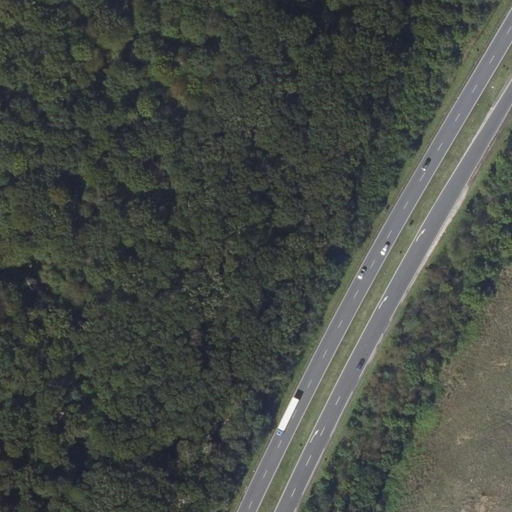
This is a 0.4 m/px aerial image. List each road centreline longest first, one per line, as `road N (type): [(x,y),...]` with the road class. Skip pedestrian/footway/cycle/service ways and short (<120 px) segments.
road 1 (primary): [(511,22),(357,287),(247,511)]
road 2 (primary): [(282,511),(511,92)]
road 3 (track): [(153,511),(0,360)]
